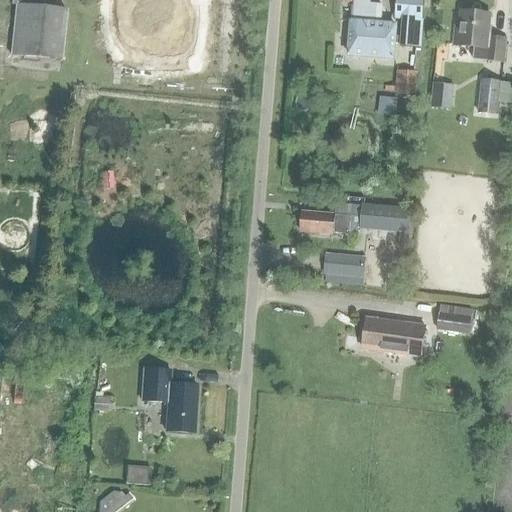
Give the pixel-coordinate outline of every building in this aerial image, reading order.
[(53,9),(53,0),(11,0),(11,5),(14,6),(10,56),(58,60),(63,10),(53,9)] [(339,0),(354,1),(352,22),(350,22),(347,54),(391,58),(392,44),(399,44),(399,38),(392,37),(393,26),(378,25),(380,6),(367,5),(367,0),(339,0)] [(460,12),(458,28),(454,27),(453,46),(473,48),(472,60),(503,63),(505,38),(488,37),(490,15),(460,12)] [(401,18),(399,38),(399,44),(398,46),(418,48),(421,20),(401,18)] [(406,81),(398,80),(397,94),(414,96),(416,73),(407,72),(406,81)] [(481,80),(477,112),(497,114),(498,102),(500,83),(481,80)] [(432,82),(429,106),(451,109),(454,84),(432,82)] [(395,100),(381,99),(380,115),(394,116),(395,100)] [(392,147),(384,145),(381,162),(388,164),(392,147)] [(361,204),(359,229),(400,233),(400,241),(410,242),(413,215),(408,215),(408,208),(361,204)] [(355,236),(357,222),(348,222),(348,219),(333,218),(333,215),(316,213),(316,215),(301,213),(299,231),(314,233),(314,234),(331,236),(331,233),(355,236)] [(322,282),(362,286),(365,258),(325,253),(322,282)] [(30,298),(31,287),(11,285),(10,296),(30,298)] [(435,330),(467,335),(470,320),(438,314),(435,330)] [(361,349),(419,357),(423,328),(365,320),(361,349)] [(163,431),(192,433),(195,385),(167,383),(168,370),(141,369),(139,401),(165,403),(163,431)] [(92,399),(91,411),(101,411),(102,399),(92,399)] [(140,472),(140,482),(148,483),(148,473),(140,472)] [(59,488),(56,511),(74,511),(77,490),(59,488)] [(104,511),(118,511),(133,500),(128,494),(123,498),(104,511)]
